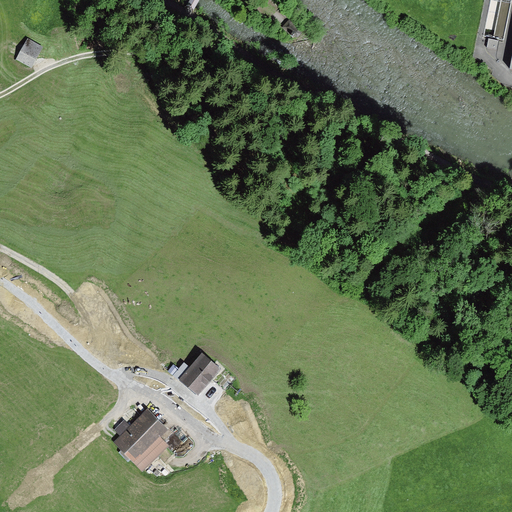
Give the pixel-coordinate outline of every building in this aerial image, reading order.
[(290,20),(283,27),(296,38),(302,31),(290,20)] [(499,41),(488,39),(487,48),(497,50),(499,41)] [(26,41),(16,57),(33,67),(43,50),(26,41)] [(184,363),(173,376),(198,397),(221,369),(202,353),(190,367),(184,363)] [(211,385),(205,392),(210,397),(216,390),(211,385)] [(149,410),(115,445),(145,474),(169,450),(160,441),(169,431),(149,410)] [(126,418),(116,427),(121,432),(131,423),(126,418)]
